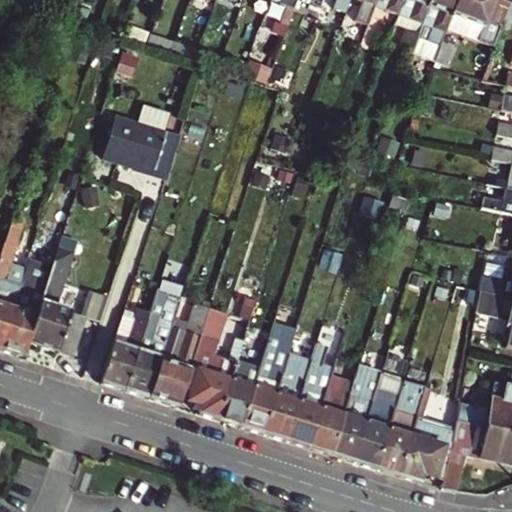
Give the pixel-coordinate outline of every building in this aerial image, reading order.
[(282,0),(281,6),(293,10),(296,0),(282,0)] [(309,0),(304,15),(316,19),(322,0),(309,0)] [(376,0),(374,7),(383,11),(387,0),(376,0)] [(395,23),(398,16),(404,0),(387,0),(383,11),(390,13),(386,23),(382,21),(375,41),(387,46),(395,23)] [(404,0),(398,16),(422,25),(430,0),(404,0)] [(450,23),(458,0),(430,0),(422,25),(421,26),(434,30),(431,38),(442,42),(450,23)] [(458,0),(450,23),(481,35),(478,42),(494,48),(499,34),(510,3),(501,0),(458,0)] [(334,3),(326,23),(339,28),(346,7),(334,3)] [(511,39),(511,3),(510,3),(499,34),(511,39)] [(357,12),(350,32),(362,37),(370,17),(357,12)] [(421,26),(422,25),(398,16),(395,23),(407,27),(407,26),(419,31),(421,26)] [(398,50),(410,55),(419,31),(407,26),(407,27),(398,50)] [(452,48),(442,44),(434,63),(445,68),(452,48)] [(511,99),(504,98),(501,113),(511,115),(511,99)] [(167,184),(181,142),(117,121),(104,164),(167,184)] [(496,137),(511,140),(511,127),(498,125),(496,137)] [(511,152),(493,148),(491,161),(511,166),(511,152)] [(511,176),(508,176),(508,178),(488,174),(485,186),(511,191),(511,176)] [(509,217),(511,217),(511,203),(483,198),(480,211),(509,217)] [(509,217),(480,211),(477,225),(506,231),(509,217)] [(0,344),(12,308),(20,283),(7,279),(17,247),(14,247),(20,230),(11,227),(0,260),(0,344)] [(59,247),(57,252),(28,343),(72,357),(86,316),(56,307),(74,252),(77,242),(62,237),(59,247)] [(12,308),(0,344),(0,351),(23,358),(28,343),(57,252),(45,248),(24,312),(12,308)] [(511,259),(507,259),(502,284),(468,277),(465,289),(478,292),(511,299),(511,259)] [(511,299),(478,292),(474,316),(505,322),(503,331),(508,332),(504,350),(511,351),(511,299)] [(204,330),(211,308),(197,304),(190,325),(204,330)] [(124,315),(102,384),(124,392),(147,321),(151,311),(138,307),(135,319),(124,315)] [(124,392),(149,400),(172,329),(178,310),(167,307),(162,316),(159,325),(147,321),(124,392)] [(223,312),(211,308),(204,330),(201,338),(213,342),(223,312)] [(190,325),(187,334),(201,338),(204,330),(190,325)] [(184,391),(201,338),(187,334),(172,329),(149,400),(178,409),(184,391)] [(213,342),(201,338),(184,391),(191,393),(188,402),(201,406),(198,415),(204,417),(218,422),(244,338),(246,333),(235,329),(223,365),(214,362),(216,357),(209,355),(213,342)] [(270,332),(267,345),(241,429),(264,436),(288,357),(276,353),(282,336),(270,332)] [(244,338),(218,422),(241,429),(267,345),(244,338)] [(288,357),(264,436),(286,443),(309,367),(300,365),(304,353),(291,349),(288,357)] [(309,367),(286,443),(308,450),(332,373),(333,369),(311,362),(309,367)] [(351,394),(331,457),(353,463),(376,390),(381,375),(370,372),(371,367),(360,364),(355,380),(351,394)] [(332,373),(308,450),(331,457),(351,394),(339,390),(343,377),(332,373)] [(355,380),(343,377),(339,390),(351,394),(355,380)] [(376,470),(400,477),(415,431),(422,408),(428,388),(405,381),(400,396),(376,470)] [(461,390),(455,424),(511,435),(511,384),(495,381),(492,397),(461,390)] [(428,388),(422,408),(433,411),(439,391),(428,388)] [(376,390),(353,463),(370,469),(376,470),(400,396),(376,390)] [(511,435),(455,424),(452,442),(481,448),(479,459),(511,465),(511,435)] [(400,477),(419,483),(422,474),(444,480),(449,461),(451,449),(417,439),(419,432),(415,431),(400,477)] [(449,461),(444,480),(443,490),(458,493),(463,465),(449,461)]
